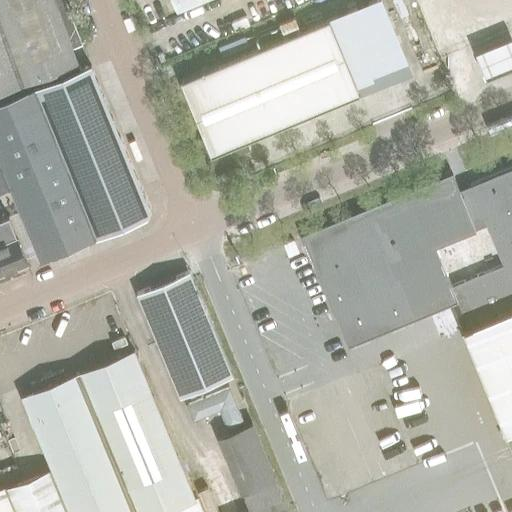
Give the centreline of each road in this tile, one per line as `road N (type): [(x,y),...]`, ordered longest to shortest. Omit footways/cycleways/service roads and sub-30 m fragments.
road 1 (unclassified): [(191,230),(511,97)]
road 2 (unclassified): [(98,0),(191,230)]
road 3 (unclassified): [(0,309),(191,230)]
